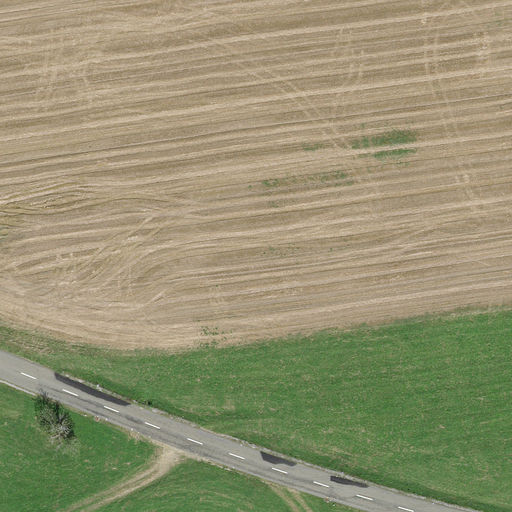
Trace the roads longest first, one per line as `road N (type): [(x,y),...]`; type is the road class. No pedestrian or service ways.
road 1 (tertiary): [(0,367),(170,434),(407,511)]
road 2 (track): [(298,417),(170,434),(162,465),(74,511)]
